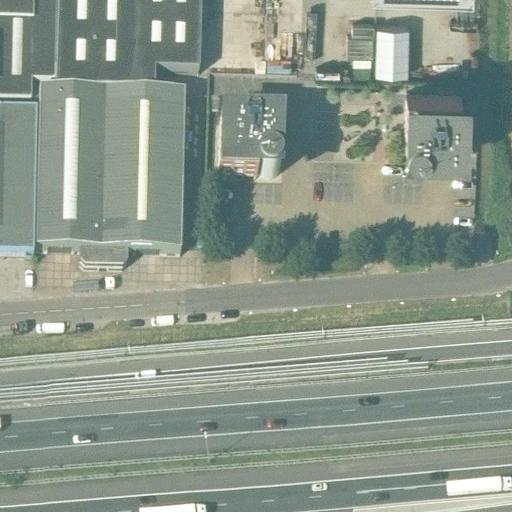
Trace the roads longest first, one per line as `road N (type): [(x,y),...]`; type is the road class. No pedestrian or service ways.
road 1 (motorway): [(511,347),(0,392)]
road 2 (motorway): [(511,396),(0,440)]
road 3 (unclassified): [(0,315),(511,276)]
road 4 (motorway): [(148,511),(511,480)]
